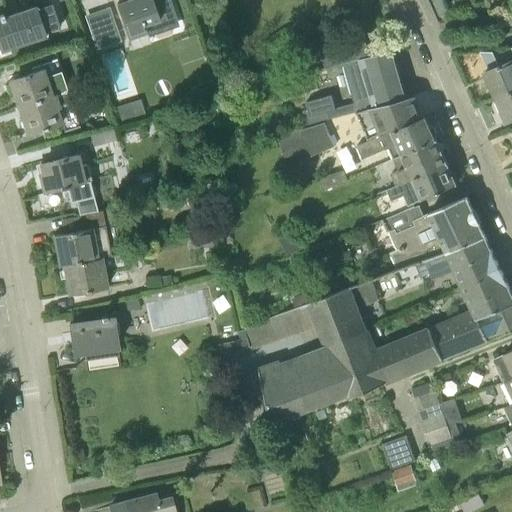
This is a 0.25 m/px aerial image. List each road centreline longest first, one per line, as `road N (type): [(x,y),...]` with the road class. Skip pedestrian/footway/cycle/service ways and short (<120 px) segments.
road 1 (residential): [(49,511),(0,237)]
road 2 (unknown): [(52,511),(129,477),(238,448),(250,433),(252,401)]
road 3 (residential): [(511,221),(408,0)]
